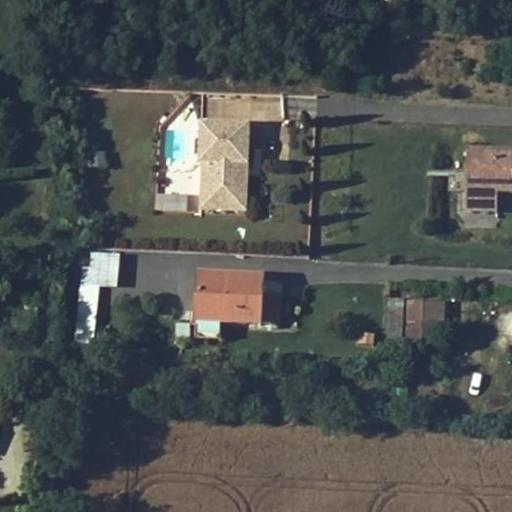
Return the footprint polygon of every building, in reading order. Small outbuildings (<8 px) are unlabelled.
[(315,114),(315,97),(288,96),(287,113),(315,114)] [(239,212),(241,165),(248,165),(250,126),(201,124),(199,164),(203,164),(201,210),(239,212)] [(511,149),(469,149),(466,209),(498,210),(498,192),(511,192),(511,149)] [(103,166),(101,153),(91,154),(93,167),(103,166)] [(246,212),(248,165),(241,165),(239,212),(246,212)] [(157,194),(157,207),(187,208),(188,195),(157,194)] [(114,287),(117,259),(92,257),(91,269),(84,268),(83,284),(114,287)] [(263,297),(264,279),(231,278),(231,280),(217,280),(217,278),(199,277),(196,321),(223,323),(261,326),(261,323),(263,297)] [(95,320),(97,290),(98,286),(82,285),(79,318),(95,320)] [(279,324),(281,298),(263,297),(261,323),(279,324)] [(400,337),(401,300),(389,299),(387,336),(400,337)] [(444,323),(444,303),(408,302),(407,349),(422,349),(423,322),(429,322),(441,323),(444,323)] [(91,346),(95,320),(79,318),(75,346),(91,346)] [(222,340),(223,323),(196,321),(195,339),(222,340)] [(440,350),(441,323),(429,322),(423,322),(422,349),(428,350),(440,350)] [(374,346),(375,337),(361,335),(359,344),(374,346)] [(399,356),(400,337),(387,336),(387,355),(399,356)] [(88,397),(88,387),(77,387),(76,397),(88,397)] [(407,397),(407,388),(398,388),(398,397),(407,397)]
